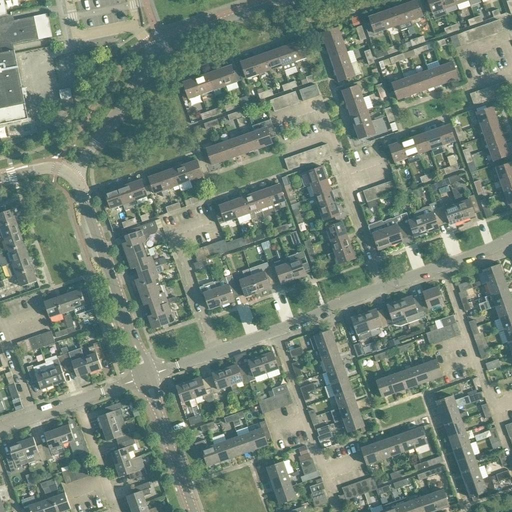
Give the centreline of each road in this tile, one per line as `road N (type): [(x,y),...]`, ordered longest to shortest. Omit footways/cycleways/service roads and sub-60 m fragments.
road 1 (tertiary): [(146,376),(71,175)]
road 2 (residential): [(511,461),(443,266)]
road 3 (residential): [(383,287),(317,103)]
road 4 (residential): [(338,511),(274,331)]
road 5 (unclassified): [(71,175),(160,45)]
road 6 (tertiary): [(193,511),(146,376)]
road 7 (residential): [(160,45),(281,0)]
